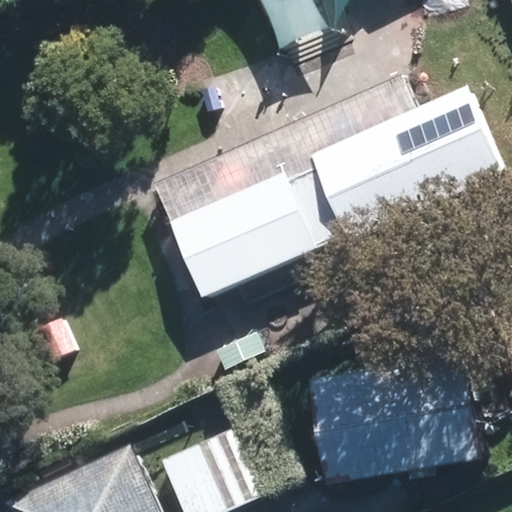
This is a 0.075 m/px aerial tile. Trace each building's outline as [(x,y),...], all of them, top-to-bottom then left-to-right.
[(318,0),(271,0),(289,42),(329,25),(318,0)] [(365,229),(504,169),(468,87),(314,154),(318,164),(288,177),(286,171),(173,219),(205,295),(318,248),(349,236),(365,229)] [(323,484),(478,458),(461,350),(306,375),(323,484)] [(267,413),(251,376),(219,390),(235,427),(230,429),(259,494),(298,477),(270,412),(267,413)] [(183,407),(198,443),(230,429),(215,393),(183,407)] [(166,511),(134,440),(6,500),(10,511),(166,511)] [(218,511),(226,509),(198,443),(158,459),(181,511),(218,511)]
